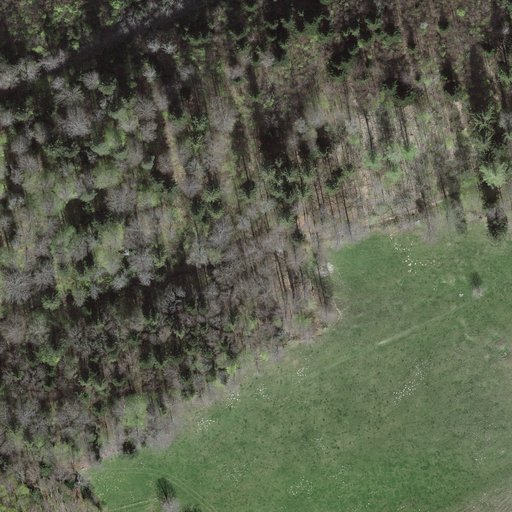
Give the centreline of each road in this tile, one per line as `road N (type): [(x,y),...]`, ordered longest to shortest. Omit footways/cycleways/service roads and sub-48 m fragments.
road 1 (track): [(0,322),(437,203),(511,173)]
road 2 (track): [(0,90),(209,0)]
